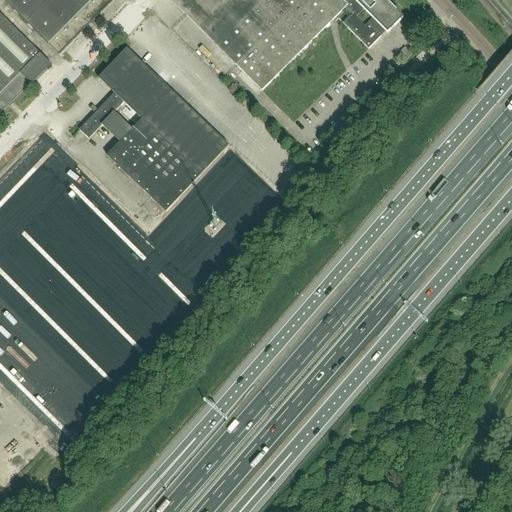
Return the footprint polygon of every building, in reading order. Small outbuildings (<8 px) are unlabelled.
[(20,16),(58,55),(113,0),(6,0),(5,2),(20,16)] [(339,0),(174,0),(173,2),(187,17),(262,91),(302,51),(345,8),(339,1),(339,0)] [(380,37),(368,24),(365,27),(356,19),(356,17),(365,8),(386,30),(387,31),(398,20),(397,20),(377,0),(339,0),(339,1),(345,8),(352,15),(343,23),(369,49),(381,37),(380,37)] [(52,65),(40,54),(39,54),(0,15),(0,113),(6,107),(10,103),(30,83),(32,85),(34,83),(52,65)] [(420,47),(428,39),(421,32),(413,40),(420,47)] [(405,48),(397,56),(404,63),(412,55),(405,48)] [(196,240),(166,212),(229,146),(129,50),(127,49),(98,79),(99,79),(107,87),(109,89),(114,93),(98,111),(94,107),(91,110),(95,114),(80,130),(89,139),(124,103),(141,120),(107,156),(165,212),(152,226),(151,224),(145,231),(182,266),(214,233),(215,233),(208,227),(202,234),(196,240)] [(209,124),(214,118),(172,78),(166,83),(209,124)] [(158,345),(174,327),(163,317),(147,335),(158,345)]
